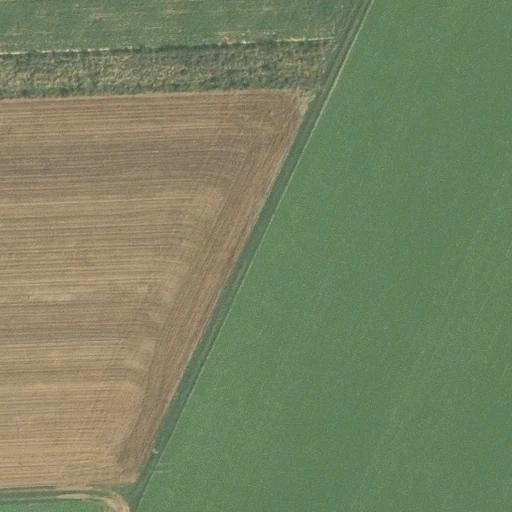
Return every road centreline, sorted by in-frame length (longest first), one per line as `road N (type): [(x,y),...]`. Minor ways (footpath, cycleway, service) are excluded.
road 1 (track): [(362,0),(135,492)]
road 2 (track): [(0,497),(135,492)]
